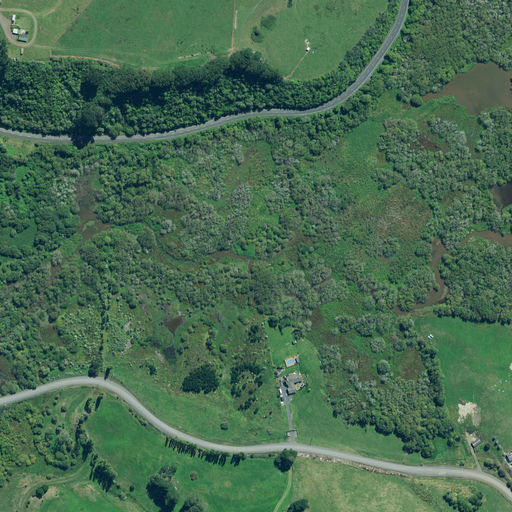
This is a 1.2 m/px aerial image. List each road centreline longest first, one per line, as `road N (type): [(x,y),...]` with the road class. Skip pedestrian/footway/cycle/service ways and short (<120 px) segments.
road 1 (unclassified): [(0,401),(66,382),(102,382),(199,442),(305,447),(458,470),(496,482),(511,497)]
road 2 (unclassified): [(0,130),(142,137),(323,106),(350,91),(380,55),(405,0)]
